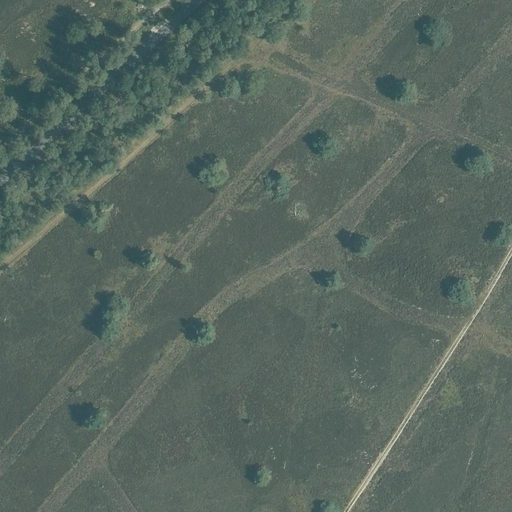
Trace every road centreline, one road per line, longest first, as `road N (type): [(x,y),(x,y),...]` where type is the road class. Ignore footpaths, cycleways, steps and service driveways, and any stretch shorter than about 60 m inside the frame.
road 1 (track): [(0,268),(298,0)]
road 2 (track): [(511,250),(345,511)]
road 3 (tertiary): [(0,181),(197,0)]
